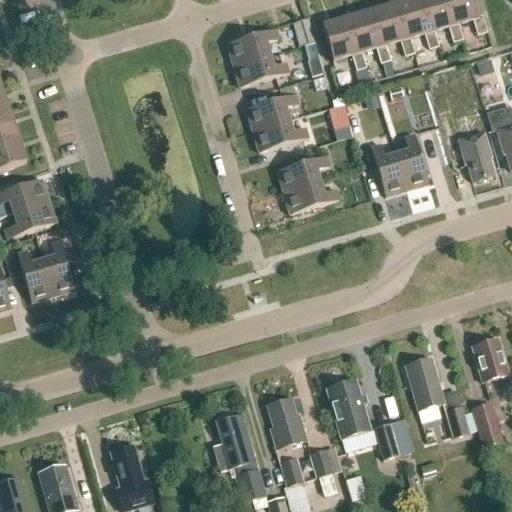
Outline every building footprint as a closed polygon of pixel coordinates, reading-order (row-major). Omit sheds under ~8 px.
[(445,0),(421,0),(419,1),(430,36),(434,35),(448,31),(453,46),(462,43),(458,28),(454,29),(445,0)] [(472,0),(445,0),(454,29),(458,28),(473,24),(477,39),(487,36),(482,19),(478,20),(472,0)] [(419,1),(395,8),(405,44),(410,42),(424,38),(429,53),(438,50),(434,35),(430,36),(419,1)] [(414,57),(410,42),(405,44),(395,8),(371,15),(381,51),(385,50),(400,45),(404,60),(414,57)] [(371,15),(346,22),(357,58),(361,57),(376,52),(380,67),(390,64),(385,50),(381,51),(371,15)] [(357,58),(346,22),(322,29),(332,65),(352,59),(356,74),(366,72),(361,57),(357,58)] [(299,50),(315,45),(308,23),(292,27),(299,50)] [(233,70),(269,60),(265,47),(279,43),(276,34),(227,48),(233,70)] [(269,60),(233,70),(239,92),(289,77),(286,68),(272,72),(269,60)] [(488,64),(475,68),(478,79),(492,75),(488,64)] [(298,87),(279,93),(282,103),(295,99),(301,97),(298,87)] [(389,93),(391,102),(403,99),(401,90),(389,93)] [(0,121),(10,118),(2,94),(0,94),(0,121)] [(367,112),(378,109),(374,95),(363,98),(367,112)] [(252,135),(288,125),(284,113),(298,109),(295,99),(282,103),(246,114),(252,135)] [(343,102),(332,105),(334,112),(345,109),(343,102)] [(344,110),(328,114),(332,130),(348,125),(344,110)] [(430,110),(418,112),(423,131),(434,128),(430,110)] [(511,120),(509,111),(486,118),(491,136),(496,135),(503,158),(505,158),(510,175),(511,174),(511,120)] [(453,124),(450,113),(437,116),(446,148),(457,145),(465,169),(466,169),(472,186),(494,180),(489,162),(491,162),(484,137),(471,141),(466,121),(453,124)] [(0,147),(18,142),(10,118),(0,121),(0,147)] [(288,125),(252,135),(259,157),(308,143),(305,133),(291,137),(288,125)] [(408,155),(396,159),(406,195),(428,188),(413,139),(404,142),(408,155)] [(0,147),(0,174),(26,166),(18,142),(0,147)] [(385,201),(406,195),(396,159),(384,163),(380,149),(370,152),(385,201)] [(277,176),(283,197),(319,187),(315,175),(329,171),(326,161),(277,176)] [(0,222),(13,218),(48,206),(41,184),(17,192),(15,185),(14,184),(0,188),(0,222)] [(319,187),(283,197),(290,219),(339,204),(336,195),(322,199),(319,187)] [(55,227),(48,206),(13,218),(17,229),(4,234),(7,244),(55,227)] [(55,262),(42,265),(52,301),(74,295),(66,267),(64,258),(60,245),(50,248),(55,262)] [(75,254),(64,258),(66,267),(78,264),(75,254)] [(52,301),(42,265),(30,269),(26,255),(17,257),(31,307),(52,301)] [(0,316),(10,313),(0,276),(0,316)] [(508,378),(498,344),(472,352),(482,386),(508,378)] [(418,415),(444,408),(431,363),(405,371),(418,415)] [(370,435),(355,385),(326,394),(341,444),(370,435)] [(276,453),(306,444),(300,425),(297,426),(291,403),(267,411),(273,433),(270,434),(276,453)] [(492,408),(470,414),(482,455),(503,448),(492,408)] [(445,416),(453,443),(469,439),(462,411),(445,416)] [(266,501),(241,419),(215,427),(216,427),(222,449),(213,451),(221,477),(232,473),(243,508),(266,501)] [(381,464),(399,459),(390,428),(372,432),(381,464)] [(114,471),(120,491),(115,493),(120,511),(137,511),(154,507),(147,483),(143,484),(137,464),(135,465),(132,452),(132,451),(111,457),(112,458),(116,471),(114,471)] [(331,478),(333,477),(326,453),(309,458),(315,482),(318,481),(331,478)] [(286,491),(303,486),(296,462),(279,467),(286,491)] [(434,469),(422,473),(424,481),(436,478),(434,469)] [(76,511),(64,470),(38,477),(48,511),(76,511)] [(27,511),(19,483),(0,488),(0,511),(27,511)] [(266,506),(268,511),(287,511),(284,501),(266,506)]
